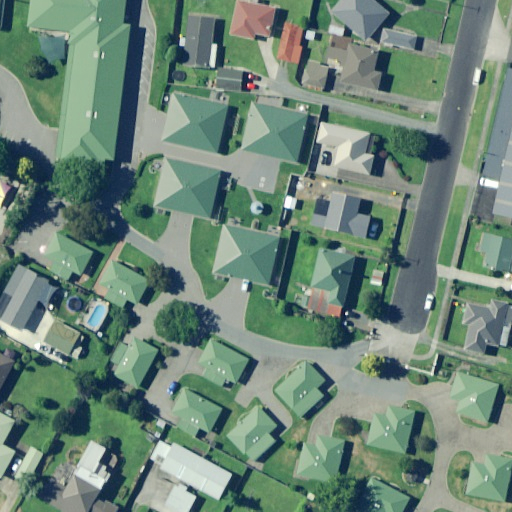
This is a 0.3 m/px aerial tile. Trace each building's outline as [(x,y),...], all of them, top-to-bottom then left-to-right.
[(66,29),(56,156),(121,162),(133,0),(26,0),(25,26),(66,29)] [(270,37),(277,9),(262,6),(264,1),(261,0),(251,0),(251,3),(239,1),(231,35),(256,41),(257,34),(270,37)] [(391,13),(374,0),(343,0),(333,12),(368,41),(391,13)] [(182,65),(215,71),(220,45),(214,44),(219,20),(191,15),(182,65)] [(306,27),(287,23),(279,59),(300,64),(304,49),(302,49),(306,27)] [(347,28),(331,25),(329,34),(345,37),(347,28)] [(419,37),(385,29),(382,43),(415,51),(419,37)] [(329,59),(342,62),(341,68),(345,69),(342,83),(381,91),(385,72),(377,70),(381,52),(351,45),(349,50),(331,47),(329,59)] [(332,67),(310,61),(303,86),(325,92),(332,67)] [(245,72),(219,69),(217,88),(243,92),(245,72)] [(511,220),(511,72),(497,69),(472,172),(483,175),(474,212),(511,220)] [(259,94),(258,102),(275,105),(277,97),(259,94)] [(372,134),(323,123),(319,143),(340,148),(335,168),(370,175),(375,155),(368,153),(372,134)] [(325,161),(306,157),(303,169),(322,173),(325,161)] [(365,200),(335,193),(332,208),(327,207),(325,217),(316,214),(313,226),(366,238),(371,217),(361,215),(365,200)] [(511,238),(486,233),(481,252),(488,253),(485,267),(511,272),(511,238)] [(102,261),(63,239),(45,271),(84,293),(102,261)] [(358,256),(321,249),(309,310),(341,317),(343,306),(348,307),(358,256)] [(285,259),(264,252),(254,281),(275,288),(285,259)] [(159,289),(120,270),(106,298),(145,317),(159,289)] [(60,296),(24,274),(0,312),(0,323),(31,343),(60,296)] [(511,337),(511,304),(493,300),(491,309),(468,303),(463,324),(471,326),(465,350),(486,355),(488,345),(509,350),(511,337)] [(82,335),(56,321),(38,355),(70,372),(75,362),(70,359),(82,335)] [(165,359),(138,344),(118,383),(145,397),(165,359)] [(254,368),(212,345),(195,377),(236,399),(254,368)] [(0,394),(17,362),(0,353),(0,394)] [(341,397),(314,370),(283,401),(310,428),(341,397)] [(509,398),(462,382),(449,420),(497,436),(509,398)] [(230,415),(190,394),(175,422),(215,443),(230,415)] [(288,438),(264,411),(232,440),(255,466),(288,438)] [(16,421),(0,412),(0,476),(3,478),(17,452),(3,445),(16,421)] [(380,414),(373,451),(414,459),(422,422),(380,414)] [(75,475),(103,489),(107,480),(95,474),(108,449),(93,441),(75,475)] [(173,448),(161,441),(152,459),(163,466),(162,469),(220,500),(233,475),(175,444),(173,448)] [(310,443),(302,485),(342,493),(350,451),(310,443)] [(45,454),(33,448),(17,479),(29,485),(45,454)] [(511,469),(474,465),(470,504),(511,508),(511,469)] [(103,489),(75,475),(69,488),(52,480),(42,500),(63,511),(62,511),(118,511),(120,509),(98,498),(103,489)] [(176,511),(190,511),(198,497),(188,492),(190,488),(179,482),(166,506),(176,511)] [(415,511),(419,505),(377,486),(365,511),(415,511)]
